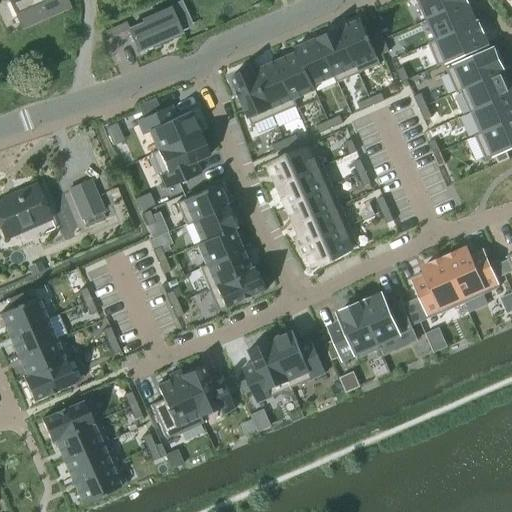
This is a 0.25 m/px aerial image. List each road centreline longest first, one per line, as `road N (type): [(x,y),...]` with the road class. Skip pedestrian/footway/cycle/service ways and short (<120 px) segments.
road 1 (residential): [(190,56),(241,193),(296,302)]
road 2 (residential): [(511,208),(449,228),(296,302)]
road 3 (residential): [(296,302),(139,368)]
road 4 (residential): [(190,56),(322,0)]
